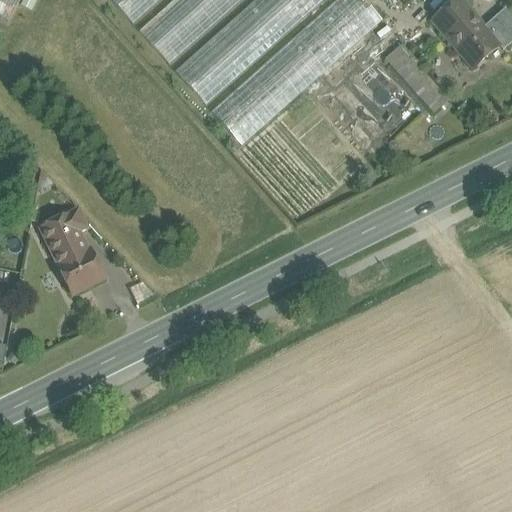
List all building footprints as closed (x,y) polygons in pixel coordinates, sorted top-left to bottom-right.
[(0,0),(0,18),(7,22),(18,0),(0,0)] [(109,0),(133,26),(162,0),(109,0)] [(174,0),(138,32),(169,67),(243,0),(174,0)] [(256,0),(175,73),(206,107),(326,0),(256,0)] [(353,0),(338,0),(211,113),(242,148),(383,23),(371,9),(365,14),(353,0)] [(484,29),(459,1),(433,23),(473,70),(499,48),(499,47),(484,29)] [(511,15),(506,9),(484,29),(499,47),(499,48),(503,52),(511,43),(511,15)] [(77,213),(41,231),(59,267),(77,258),(68,239),(86,230),(77,213)] [(59,267),(58,268),(72,297),(104,281),(90,252),(77,258),(59,267)] [(0,359),(4,361),(8,347),(0,344),(0,359)]
